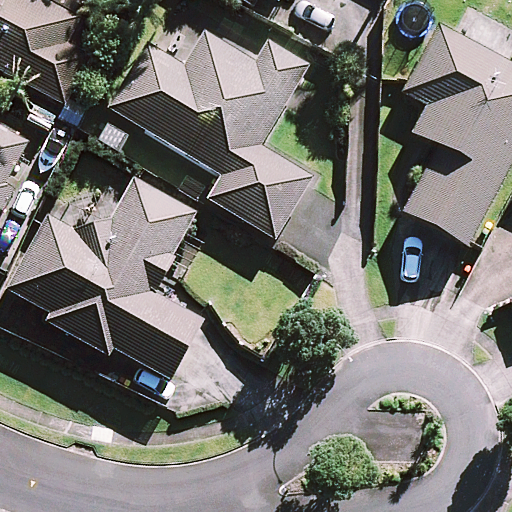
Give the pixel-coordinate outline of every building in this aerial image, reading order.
[(0,0),(0,75),(63,110),(91,58),(71,47),(86,19),(62,6),(65,0),(0,0)] [(304,78),(212,23),(184,71),(148,49),(109,114),(222,181),(208,205),(273,243),(309,182),(259,153),(304,78)] [(511,178),(511,68),(439,30),(403,98),(427,111),(413,139),(438,152),(404,218),(473,254),(511,178)] [(17,193),(37,151),(0,132),(0,272),(1,273),(37,202),(17,193)] [(7,297),(55,323),(52,329),(109,361),(112,355),(169,387),(203,326),(152,297),(195,220),(134,186),(98,250),(49,222),(7,297)]
